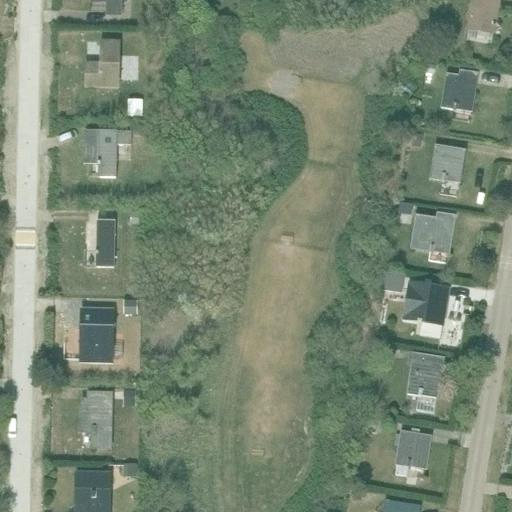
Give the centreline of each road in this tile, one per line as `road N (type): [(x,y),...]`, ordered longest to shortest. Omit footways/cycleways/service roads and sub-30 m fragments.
road 1 (residential): [(10,511),(28,0)]
road 2 (residential): [(464,511),(511,235)]
